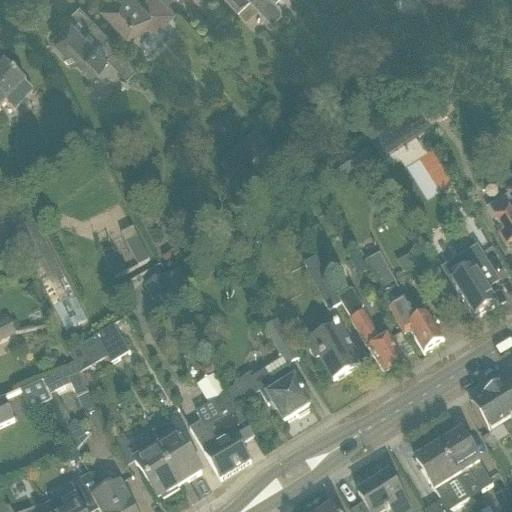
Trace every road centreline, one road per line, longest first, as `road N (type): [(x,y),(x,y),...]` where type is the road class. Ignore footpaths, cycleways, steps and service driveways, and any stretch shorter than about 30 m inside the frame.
road 1 (secondary): [(346,445),(511,344)]
road 2 (secondary): [(346,445),(294,460),(239,511)]
road 3 (secondary): [(246,511),(317,475),(346,445)]
